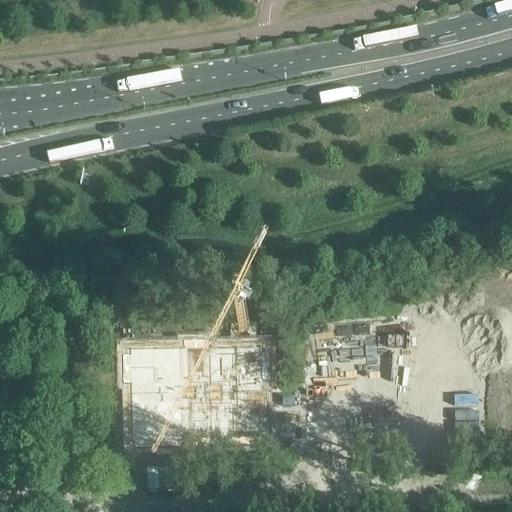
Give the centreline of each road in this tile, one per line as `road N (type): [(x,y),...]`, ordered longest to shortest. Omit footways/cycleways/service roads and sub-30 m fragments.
road 1 (primary): [(0,161),(511,50)]
road 2 (primary): [(511,15),(307,62),(0,113)]
road 3 (unclassified): [(215,511),(511,503)]
